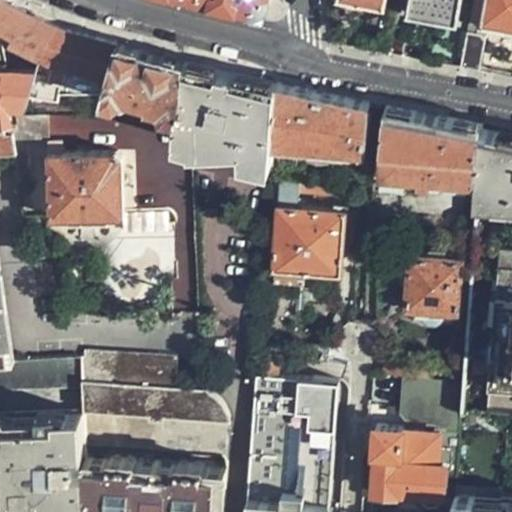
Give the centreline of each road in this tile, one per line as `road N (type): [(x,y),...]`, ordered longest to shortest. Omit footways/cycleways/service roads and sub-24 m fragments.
road 1 (residential): [(511,104),(307,59)]
road 2 (residential): [(307,59),(107,0)]
road 3 (unknown): [(191,337),(199,247),(186,150)]
